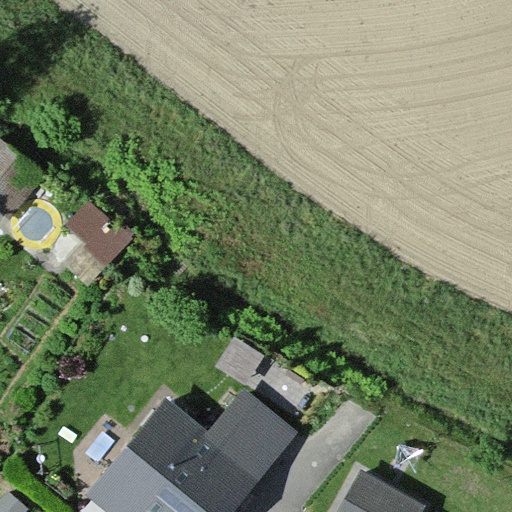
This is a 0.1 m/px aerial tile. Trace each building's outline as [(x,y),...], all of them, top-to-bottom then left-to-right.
[(0,204),(11,212),(43,169),(0,138),(0,204)] [(132,237),(91,204),(71,228),(111,262),(132,237)] [(201,433),(251,476),(295,427),(243,383),(201,433)] [(95,490),(121,511),(227,511),(255,479),(251,476),(201,433),(168,405),(95,490)] [(359,470),(337,511),(423,511),(427,504),(359,470)] [(7,494),(0,504),(0,511),(23,511),(26,509),(7,494)]
